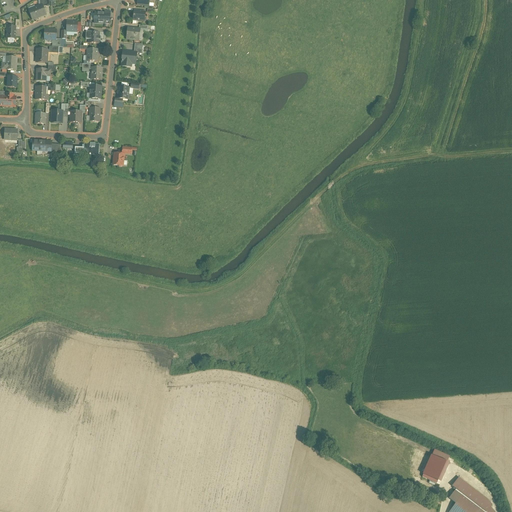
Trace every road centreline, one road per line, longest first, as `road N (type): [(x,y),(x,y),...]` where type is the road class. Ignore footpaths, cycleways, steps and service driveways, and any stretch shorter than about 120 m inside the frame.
road 1 (residential): [(25,121),(32,133),(103,134),(119,0)]
road 2 (residential): [(119,0),(29,29),(25,121)]
